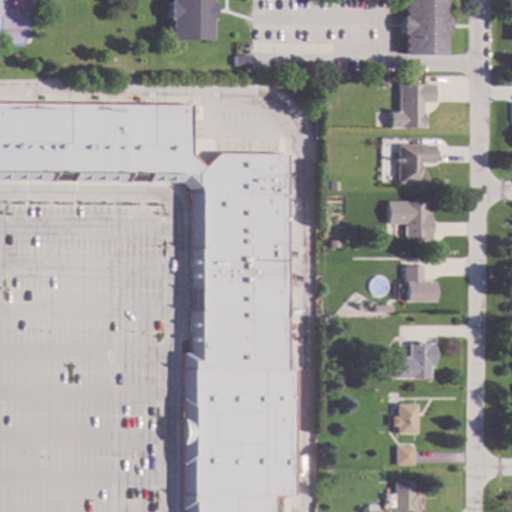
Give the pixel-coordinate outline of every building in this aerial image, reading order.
[(208,0),(208,2),(211,2),(210,19),(208,19),(208,40),(167,40),(167,19),(164,19),(164,2),(167,2),(167,0),(208,0)] [(442,0),(442,16),(445,17),(444,34),(442,34),(441,55),(401,54),(402,34),(398,34),(398,17),(401,17),(401,0),(442,0)] [(247,65),(231,65),(231,55),(248,55),(247,65)] [(387,78),(387,85),(379,85),(379,77),(387,78)] [(433,102),(420,102),(420,112),(422,112),(421,127),(387,127),(387,110),(395,110),(395,83),(433,83),(433,102)] [(189,153),(201,166),(215,153),(284,154),(282,369),(290,369),(288,495),(270,495),(269,511),(178,511),(179,508),(176,508),(179,354),(185,354),(188,189),(178,180),(0,180),(0,104),(189,104),(189,153)] [(432,145),(431,162),(417,162),(417,165),(419,165),(419,172),(423,172),(423,183),(395,182),(396,144),(432,145)] [(423,202),(423,212),(428,213),(427,238),(401,237),(402,223),(384,222),(385,201),(423,202)] [(417,282),(430,282),(430,302),(401,302),(402,283),(400,283),(400,266),(417,266),(417,282)] [(430,367),(427,367),(427,378),(390,378),(390,357),(398,357),(398,342),(430,343),(430,367)] [(413,434),(393,434),(393,426),(387,426),(387,417),(393,417),(393,404),(413,404),(413,434)] [(410,465),(393,465),(392,447),(410,447),(410,465)] [(410,494),(413,494),(413,511),(390,511),(390,481),(410,481),(410,494)]
